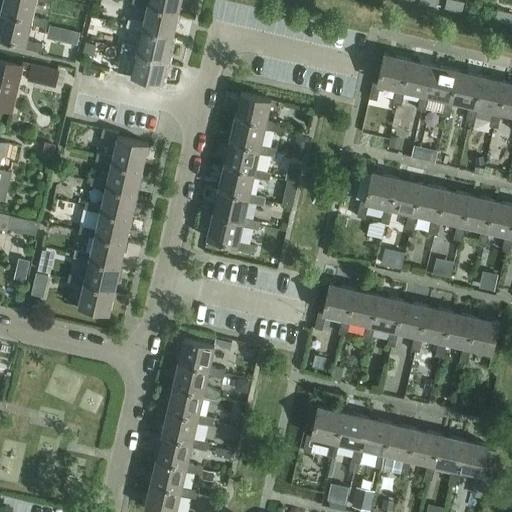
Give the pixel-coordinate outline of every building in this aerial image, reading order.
[(3,0),(1,13),(33,20),(32,24),(47,28),(49,20),(34,16),(38,0),(37,0),(3,0)] [(143,22),(142,27),(175,35),(180,10),(148,3),(148,0),(133,0),(133,3),(147,6),(143,22)] [(148,0),(148,3),(180,10),(182,0),(148,0)] [(455,0),(446,0),(445,10),(462,13),(465,2),(455,0)] [(511,12),(498,10),(495,21),(511,24),(511,12)] [(28,40),(32,24),(33,20),(1,13),(0,15),(0,38),(24,44),(24,48),(41,52),(43,44),(28,40)] [(141,30),(138,47),(136,51),(137,51),(169,59),(175,35),(142,27),(143,22),(129,19),(127,27),(141,30)] [(69,29),(66,41),(78,44),(81,31),(69,29)] [(86,43),(83,53),(85,53),(93,55),(96,45),(87,43),(86,43)] [(164,84),(169,59),(137,51),(136,51),(138,47),(123,43),(122,48),(121,51),(136,54),(131,76),(164,84)] [(369,98),(370,98),(377,100),(381,85),(397,89),(393,104),(401,105),(405,90),(421,94),(425,95),(433,63),(384,52),(377,83),(373,82),(369,98)] [(60,70),(32,64),(13,59),(12,61),(0,58),(0,109),(13,112),(24,69),(30,70),(28,81),(56,88),(60,70)] [(425,95),(421,94),(417,109),(426,111),(429,96),(445,100),(449,101),(457,68),(433,63),(425,95)] [(449,101),(445,100),(442,115),(450,117),(453,102),(469,105),(474,107),(480,79),(481,74),(457,68),(449,101)] [(474,107),(469,105),(466,120),(473,122),(477,107),(493,111),(498,112),(504,87),(506,80),(481,74),(480,79),(474,107)] [(498,112),(493,111),(490,126),(497,128),(501,113),(511,115),(511,81),(506,80),(504,87),(498,112)] [(240,92),(234,117),(264,124),(263,129),(266,129),(266,128),(281,132),(283,124),(268,121),(273,99),(240,92)] [(234,117),(229,141),(258,149),(257,153),(261,153),(275,156),(277,149),(262,145),(266,129),(263,129),(264,124),(234,117)] [(112,157),(111,161),(144,169),(149,144),(118,137),(119,133),(103,129),(101,137),(116,141),(112,157)] [(391,135),(388,146),(401,149),(403,137),(391,135)] [(0,199),(5,201),(12,171),(0,168),(0,167),(3,156),(7,157),(10,142),(0,140),(0,199)] [(229,141),(223,165),(253,172),(252,177),(255,177),(270,180),(272,172),(257,169),(261,153),(257,153),(258,149),(229,141)] [(53,159),(56,144),(45,142),(42,156),(53,159)] [(294,149),(292,156),(303,159),(304,159),(306,151),(305,151),(294,149)] [(110,165),(106,181),(106,184),(138,191),(144,169),(111,161),(112,157),(97,153),(95,161),(110,165)] [(484,155),(475,157),(476,165),(485,163),(484,155)] [(223,165),(218,190),(247,197),(246,201),(250,201),(264,205),(266,197),(251,193),(255,177),(252,177),(253,172),(223,165)] [(289,165),(286,179),(287,180),(298,182),(299,182),(302,168),(301,168),(289,165)] [(357,199),(361,200),(357,216),(365,218),(368,203),(385,207),(389,208),(396,175),(381,172),(371,170),(370,178),(362,176),(357,199)] [(381,222),(384,222),(376,258),(386,260),(389,250),(386,241),(390,225),(389,224),(392,209),(408,213),(413,213),(419,181),(396,175),(389,208),(385,207),(381,222)] [(105,189),(101,205),(100,210),(133,216),(138,191),(106,184),(106,181),(92,177),(90,185),(105,189)] [(413,213),(408,213),(405,227),(413,229),(417,215),(433,219),(437,219),(441,186),(419,181),(413,213)] [(437,219),(433,219),(430,233),(437,235),(441,220),(457,224),(462,225),(468,192),(441,186),(437,219)] [(218,190),(212,214),(242,221),(240,226),(244,225),(259,229),(260,221),(246,217),(250,201),(246,201),(247,197),(218,190)] [(462,225),(457,224),(454,239),(461,241),(465,226),(481,230),(485,231),(493,198),(468,192),(462,225)] [(284,197),(282,204),(292,206),(293,207),(295,199),(284,197)] [(485,231),(481,230),(478,245),(486,247),(489,232),(505,235),(510,237),(511,229),(511,202),(493,198),(485,231)] [(86,210),(82,226),(95,229),(94,233),(127,241),(133,216),(100,210),(101,205),(86,202),(84,210),(86,210)] [(240,242),(244,225),(240,226),(242,221),(212,214),(206,238),(238,246),(237,249),(253,253),(255,245),(240,242)] [(39,222),(11,215),(8,228),(36,235),(39,222)] [(90,253),(89,258),(121,265),(127,241),(94,233),(95,229),(82,226),(81,226),(79,234),(93,238),(90,253)] [(511,229),(510,237),(505,235),(502,250),(510,252),(511,243),(511,229)] [(84,277),(83,282),(84,282),(116,289),(121,265),(89,258),(90,253),(75,250),(73,258),(88,261),(84,277)] [(38,263),(37,270),(50,273),(52,266),(38,263)] [(17,265),(14,279),(24,281),(25,281),(28,267),(17,265)] [(483,270),(479,287),(495,290),(499,273),(483,270)] [(110,314),(116,289),(84,282),(83,282),(84,277),(70,274),(68,282),(82,285),(77,307),(110,314)] [(326,314),(342,318),(346,319),(354,287),(329,281),(322,313),(318,312),(315,328),(322,330),(326,314)] [(346,319),(342,318),(339,333),(347,335),(350,320),(366,324),(371,325),(378,293),(354,287),(346,319)] [(371,325),(366,324),(363,339),(371,341),(374,326),(391,329),(395,330),(402,298),(378,293),(371,325)] [(395,330),(391,329),(387,344),(396,346),(399,331),(415,335),(419,336),(427,304),(402,298),(395,330)] [(419,336),(415,335),(411,350),(419,352),(423,337),(439,341),(444,342),(451,310),(427,304),(419,336)] [(444,342),(439,341),(436,356),(443,357),(447,342),(463,346),(468,347),(476,315),(451,310),(444,342)] [(468,347),(463,346),(460,361),(468,363),(471,348),(493,353),(500,321),(476,315),(468,347)] [(184,337),(178,362),(207,369),(206,374),(210,375),(224,378),(226,370),(212,366),(216,346),(231,349),(233,342),(216,338),(215,344),(184,337)] [(318,367),(322,348),(312,346),(307,365),(318,367)] [(178,362),(172,387),(202,393),(200,397),(204,399),(219,402),(221,391),(207,384),(210,375),(206,374),(207,369),(178,362)] [(336,365),(333,378),(341,380),(344,367),(336,365)] [(238,377),(236,390),(249,392),(251,380),(238,377)] [(172,387),(167,411),(196,417),(195,422),(198,423),(198,422),(213,426),(215,418),(200,415),(204,399),(200,397),(202,393),(172,387)] [(302,450),(327,456),(329,447),(330,441),(335,443),(342,410),(318,404),(311,435),(306,434),(302,450)] [(335,443),(330,441),(329,447),(327,456),(336,458),(339,443),(355,447),(359,448),(367,416),(342,410),(335,443)] [(167,411),(161,435),(190,442),(190,446),(193,447),(207,450),(209,442),(195,438),(198,423),(195,422),(196,417),(167,411)] [(359,448),(355,447),(352,461),(359,463),(363,449),(379,453),(382,453),(390,421),(367,416),(359,448)] [(382,453),(379,453),(376,467),(383,469),(387,454),(403,458),(407,459),(414,427),(390,421),(382,453)] [(407,459),(403,458),(399,473),(408,475),(411,460),(427,464),(432,465),(434,459),(440,433),(414,427),(407,459)] [(432,465),(427,464),(424,478),(432,480),(435,466),(451,469),(456,471),(457,466),(464,438),(440,433),(434,459),(432,465)] [(161,435),(155,459),(184,466),(184,470),(187,471),(187,470),(202,474),(203,466),(189,463),(193,447),(190,446),(190,442),(161,435)] [(456,471),(451,469),(448,484),(456,486),(460,471),(481,476),(489,444),(464,438),(457,466),(456,471)] [(229,450),(227,457),(234,459),(236,451),(229,450)] [(155,459),(150,483),(179,490),(178,495),(181,495),(182,495),(196,498),(198,490),(183,487),(187,471),(184,470),(184,466),(155,459)] [(203,469),(201,478),(212,481),(214,472),(203,469)] [(183,511),(178,511),(181,495),(178,495),(179,490),(150,483),(144,508),(161,511),(183,511)] [(357,487),(353,507),(372,511),(376,490),(357,487)] [(211,496),(208,509),(221,511),(224,499),(211,496)] [(384,499),(382,508),(393,511),(395,501),(384,499)]
